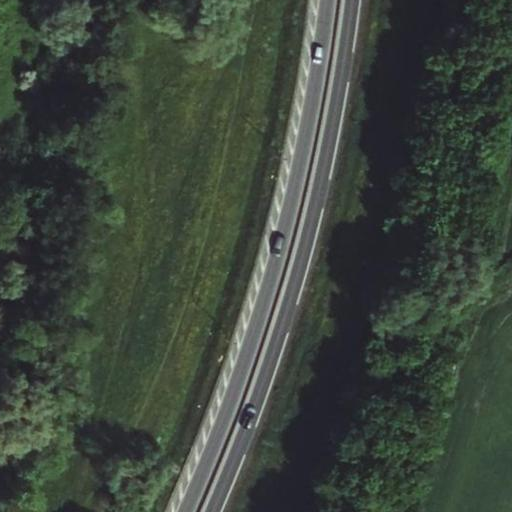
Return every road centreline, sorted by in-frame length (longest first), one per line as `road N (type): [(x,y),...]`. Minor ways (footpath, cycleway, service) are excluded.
road 1 (trunk): [(328,0),(278,255),(186,511)]
road 2 (trunk): [(211,511),(296,275),(328,147),(351,0)]
